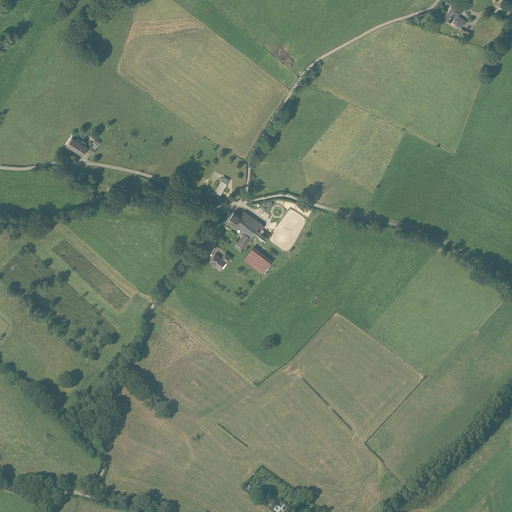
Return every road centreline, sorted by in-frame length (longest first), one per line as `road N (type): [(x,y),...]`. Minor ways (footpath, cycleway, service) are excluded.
road 1 (track): [(85,496),(102,473),(112,394),(140,353),(150,314),(225,208)]
road 2 (track): [(438,0),(307,68),(250,155),(243,202)]
road 3 (track): [(511,283),(425,235),(295,198),(243,202)]
road 4 (unclassified): [(243,202),(211,206),(156,179),(87,164),(0,168)]
